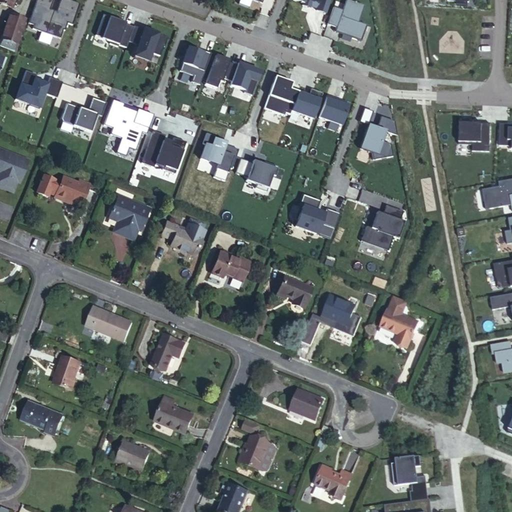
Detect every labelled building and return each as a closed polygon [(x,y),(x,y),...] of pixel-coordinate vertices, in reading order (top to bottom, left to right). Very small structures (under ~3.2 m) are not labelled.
[(14,0),(0,0),(0,3),(11,8),(14,0)] [(61,30),(63,30),(66,23),(71,25),(78,4),(67,0),(58,0),(55,12),(48,10),(51,0),(32,0),(26,21),(26,23),(32,26),(31,29),(59,38),(61,30)] [(316,11),(325,14),(329,0),(292,0),(293,1),(302,4),(302,6),(309,9),(309,7),(317,9),(316,11)] [(363,7),(345,0),(341,11),(332,8),(326,26),(335,29),(334,30),(340,33),(339,35),(360,42),(365,26),(357,23),(363,7)] [(26,21),(11,16),(3,41),(19,46),(26,23),(26,21)] [(127,42),(132,28),(124,25),(124,26),(115,23),(116,21),(102,16),(95,36),(110,42),(109,45),(117,48),(117,46),(125,49),(127,42)] [(133,57),(147,62),(150,55),(158,58),(161,48),(162,49),(165,38),(156,35),(155,37),(149,35),(150,33),(133,27),(132,28),(127,42),(137,46),(133,57)] [(19,46),(3,41),(1,48),(16,55),(19,46)] [(190,83),(199,86),(210,54),(202,52),(201,54),(187,49),(179,72),(193,77),(190,83)] [(218,82),(221,83),(222,79),(230,82),(236,66),(228,63),(223,62),(224,59),(215,56),(204,86),(215,90),(218,82)] [(248,80),(255,83),(259,72),(237,64),(236,66),(230,82),(229,86),(244,92),(248,80)] [(34,76),(23,73),(13,102),(38,110),(43,95),(56,99),(61,83),(48,79),(45,86),(33,82),(34,76)] [(285,114),(289,116),(290,112),(297,93),(289,90),(288,92),(284,91),(287,82),(274,78),(263,110),(284,117),(285,114)] [(310,98),(297,93),(290,112),(312,120),(321,94),(312,91),(310,98)] [(318,118),(341,127),(345,115),(344,115),(348,104),(340,101),(339,104),(332,102),(334,99),(326,96),(318,118)] [(87,112),(65,104),(60,120),(61,124),(90,133),(96,115),(101,117),(106,103),(91,98),(87,112)] [(123,105),(112,101),(103,126),(112,129),(109,135),(121,139),(115,154),(125,157),(128,149),(135,151),(141,133),(146,135),(153,115),(137,110),(136,112),(122,107),(123,105)] [(372,161),(392,157),(390,145),(381,141),(384,132),(396,136),(394,122),(380,117),(376,129),(368,126),(359,149),(371,153),(372,161)] [(473,152),(489,152),(490,127),(481,127),(470,127),(470,124),(460,124),(459,145),(473,146),(473,152)] [(510,152),(511,151),(511,124),(500,125),(499,149),(510,149),(510,152)] [(152,132),(141,164),(153,168),(155,164),(163,167),(162,170),(174,175),(186,143),(173,138),(170,145),(162,142),(164,136),(152,132)] [(215,137),(206,134),(202,144),(205,145),(200,158),(218,165),(213,177),(225,182),(229,169),(231,170),(238,150),(226,146),(225,146),(226,144),(214,139),(215,137)] [(228,142),(215,137),(214,139),(226,144),(225,146),(226,146),(228,142)] [(0,176),(0,177),(0,188),(12,193),(17,183),(20,184),(29,162),(0,150),(0,176)] [(251,164),(239,160),(234,174),(246,178),(245,182),(255,186),(254,189),(265,193),(271,177),(273,178),(277,168),(263,163),(263,165),(252,162),(251,164)] [(54,196),(53,197),(63,202),(64,199),(70,202),(80,206),(88,188),(76,184),(61,178),(58,186),(51,184),(52,181),(41,177),(35,193),(46,198),(48,193),(54,196)] [(500,187),(483,190),(487,210),(511,205),(511,180),(499,182),(500,187)] [(318,201),(301,195),(297,205),(301,207),(293,227),(330,240),(339,214),(324,209),(323,214),(315,211),(318,201)] [(118,196),(108,219),(117,223),(113,233),(133,241),(137,231),(140,232),(150,210),(118,196)] [(360,242),(387,251),(392,238),(397,240),(403,223),(399,222),(402,213),(385,207),(382,216),(380,221),(377,220),(373,231),(370,230),(365,228),(360,242)] [(370,230),(373,231),(377,220),(380,221),(382,216),(376,214),(370,230)] [(191,220),(186,233),(202,240),(205,232),(203,231),(199,229),(201,224),(191,220)] [(178,227),(166,222),(160,237),(172,241),(177,229),(178,227)] [(169,247),(186,255),(187,252),(196,255),(202,240),(186,233),(177,229),(172,241),(169,247)] [(221,278),(223,275),(224,272),(228,273),(226,276),(242,283),(249,265),(238,261),(220,253),(211,274),(221,278)] [(511,260),(494,264),(496,279),(502,278),(504,285),(511,283),(511,260)] [(284,278),(276,296),(284,299),(285,296),(294,299),(292,302),(304,307),(312,289),(284,278)] [(511,294),(492,298),(494,310),(511,307),(511,309),(511,294)] [(321,318),(328,322),(329,318),(336,321),(336,322),(347,327),(356,307),(330,296),(321,318)] [(408,303),(393,297),(380,328),(398,335),(395,343),(407,348),(418,322),(411,319),(409,321),(405,320),(406,317),(402,316),(408,303)] [(101,311),(93,330),(124,342),(132,323),(101,311)] [(165,372),(172,356),(173,352),(180,355),(184,344),(171,339),(170,342),(162,339),(151,366),(165,372)] [(502,363),(504,373),(511,371),(511,350),(511,351),(510,342),(491,345),(493,354),(495,354),(497,364),(502,363)] [(62,357),(53,384),(72,391),(75,380),(73,379),(79,364),(62,357)] [(298,391),(290,410),(304,415),(304,416),(314,420),(323,400),(298,391)] [(173,404),(164,400),(154,422),(185,435),(193,416),(171,407),(173,404)] [(28,402),(21,421),(45,430),(45,433),(54,436),(62,416),(28,402)] [(258,427),(245,421),(242,429),(255,434),(258,427)] [(323,426),(320,435),(329,438),(332,430),(323,426)] [(247,445),(240,463),(259,471),(270,445),(251,437),(247,445)] [(123,443),(116,462),(126,466),(127,463),(142,469),(149,453),(123,443)] [(237,461),(240,463),(247,445),(245,445),(237,461)] [(273,446),(270,445),(259,471),(262,472),(266,472),(268,469),(275,453),(275,449),(273,446)] [(421,467),(420,456),(396,459),(396,464),(392,464),(395,486),(412,484),(413,491),(410,492),(412,502),(429,500),(426,477),(418,478),(417,467),(421,467)] [(315,485),(330,491),(333,492),(332,497),(341,500),(351,475),(342,471),(340,476),(330,472),(322,468),(315,485)] [(225,483),(221,493),(225,494),(218,511),(238,511),(247,492),(225,483)] [(412,502),(385,505),(385,511),(430,511),(430,500),(429,500),(412,502)]
